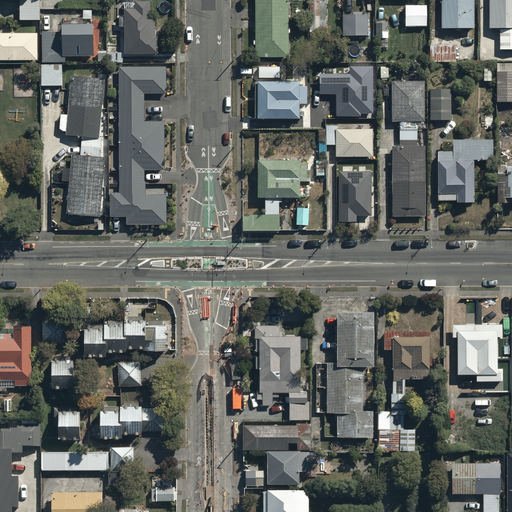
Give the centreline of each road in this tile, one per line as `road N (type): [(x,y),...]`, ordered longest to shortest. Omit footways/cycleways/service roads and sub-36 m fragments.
road 1 (residential): [(208,171),(208,0)]
road 2 (residential): [(209,511),(209,353)]
road 3 (secondary): [(375,263),(235,275)]
road 4 (secondary): [(235,251),(375,263)]
road 5 (secondary): [(375,263),(511,262)]
road 6 (secondary): [(53,263),(188,251)]
road 7 (secondary): [(185,275),(53,263)]
